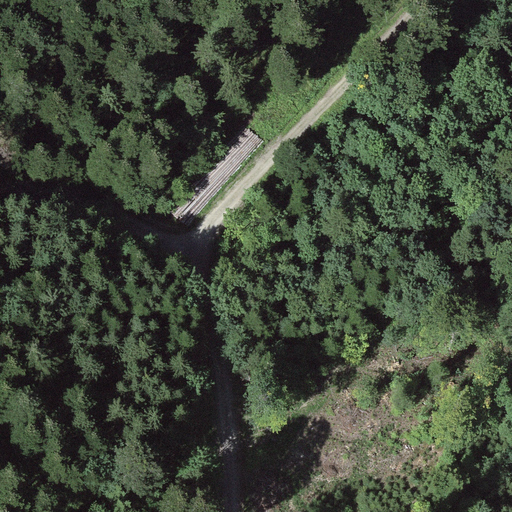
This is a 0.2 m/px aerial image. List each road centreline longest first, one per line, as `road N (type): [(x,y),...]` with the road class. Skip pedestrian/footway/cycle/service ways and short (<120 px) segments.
road 1 (track): [(231,511),(194,261),(31,196),(0,193)]
road 2 (track): [(427,0),(193,238),(194,261)]
